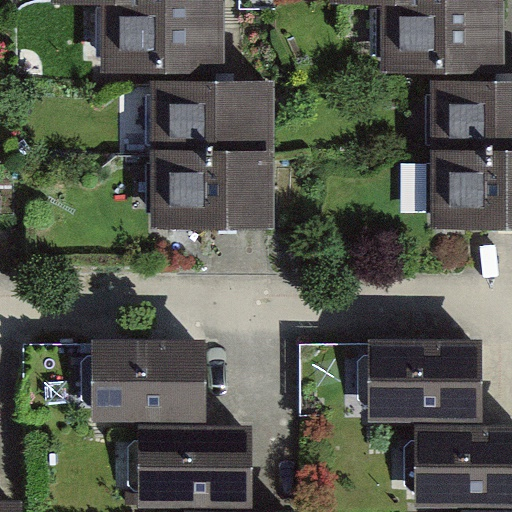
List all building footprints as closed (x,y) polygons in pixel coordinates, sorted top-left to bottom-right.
[(180,0),(33,0),(33,32),(90,33),(89,87),(174,88),(173,129),(147,129),(145,247),(267,249),(269,107),(230,106),(232,10),(181,10),(180,0)] [(452,87),(453,0),(318,0),(318,20),(384,21),(383,86),(452,87)] [(511,108),(424,107),(422,253),(511,254),(511,108)] [(199,367),(81,366),(82,451),(134,450),(135,511),(248,511),(250,449),(201,448),(199,367)] [(481,370),(364,366),(364,450),(409,452),(410,511),(511,511),(511,450),(476,448),(481,370)]
